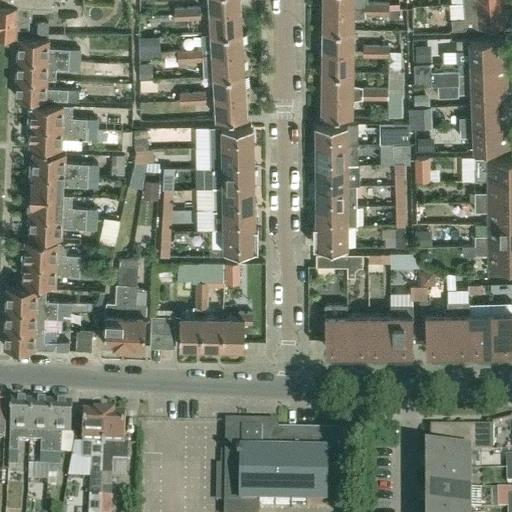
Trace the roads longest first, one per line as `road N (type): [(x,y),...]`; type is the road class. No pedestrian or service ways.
road 1 (residential): [(277,0),(284,388)]
road 2 (residential): [(284,388),(0,374)]
road 3 (residential): [(404,392),(284,388)]
road 4 (residential): [(404,392),(403,511)]
